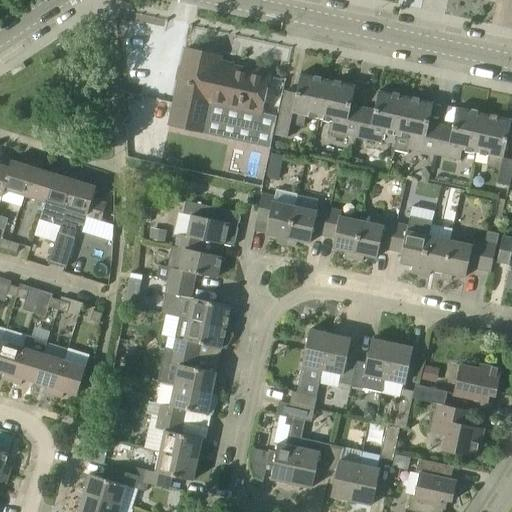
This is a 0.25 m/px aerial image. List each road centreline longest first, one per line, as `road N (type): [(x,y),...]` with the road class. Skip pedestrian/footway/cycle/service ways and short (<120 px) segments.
road 1 (residential): [(511,335),(319,292),(284,305),(262,340),(233,484),(248,511)]
road 2 (residential): [(511,62),(233,0)]
road 3 (residential): [(0,416),(29,428),(41,447),(25,511)]
